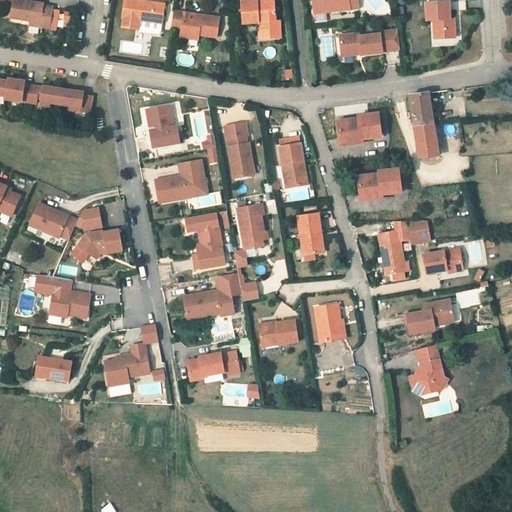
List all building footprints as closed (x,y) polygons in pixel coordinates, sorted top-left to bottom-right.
[(303,0),(305,13),(317,11),(318,18),(351,14),(349,0),(303,0)] [(268,4),(256,5),(256,8),(251,9),(251,5),(236,7),(237,28),(252,27),(270,25),(268,4)] [(158,11),(118,5),(115,25),(117,25),(115,34),(132,36),(133,26),(156,30),(158,11)] [(446,6),(423,8),(424,23),(431,23),(433,42),(454,40),(452,24),(448,24),(446,6)] [(37,11),(6,7),(4,26),(23,29),(34,30),(34,35),(44,37),(46,15),(37,14),(37,11)] [(64,10),(62,26),(70,26),(71,11),(64,10)] [(318,18),(317,11),(305,13),(306,20),(318,18)] [(192,25),(193,22),(168,18),(166,34),(175,36),(174,43),(183,45),(192,38),(193,38),(194,38),(195,42),(210,44),(213,24),(198,22),(198,26),(192,25)] [(270,25),(252,27),(254,43),(274,41),(273,25),(270,25)] [(133,26),(132,36),(134,39),(151,41),(154,39),(156,30),(133,26)] [(337,40),(339,57),(359,54),(359,58),(379,55),(397,52),(394,33),(377,36),(377,38),(358,40),(357,37),(337,40)] [(282,71),(283,79),(292,77),(291,69),(282,71)] [(0,97),(4,98),(3,101),(20,103),(20,101),(35,103),(35,101),(37,88),(22,86),(22,82),(6,80),(6,83),(0,81),(0,97)] [(40,88),(38,101),(47,102),(69,106),(78,107),(77,111),(88,112),(90,96),(80,95),(81,93),(40,88)] [(427,121),(433,120),(430,92),(409,94),(413,122),(427,121)] [(336,120),(340,146),(361,143),(361,139),(380,136),(377,112),(357,115),(357,117),(336,120)] [(171,136),(167,115),(144,120),(147,133),(150,132),(152,139),(148,140),(151,157),(177,152),(174,135),(171,136)] [(413,122),(416,146),(436,144),(433,120),(427,121),(413,122)] [(246,123),(225,127),(235,179),(256,175),(250,143),(247,144),(246,137),(248,136),(246,123)] [(204,142),(208,164),(219,162),(213,134),(206,135),(207,141),(204,142)] [(285,187),(307,183),(301,143),(279,146),(285,187)] [(437,154),(436,144),(416,146),(418,157),(437,154)] [(357,175),(360,201),(382,198),(381,194),(401,191),(398,167),(377,170),(378,172),(357,175)] [(203,191),(200,170),(178,174),(180,185),(181,188),(175,189),(174,187),(155,190),(159,212),(188,207),(192,201),(190,194),(203,191)] [(5,184),(0,181),(0,208),(10,213),(18,193),(3,187),(5,184)] [(206,203),(203,191),(190,194),(192,201),(188,207),(206,203)] [(67,238),(76,218),(36,202),(27,223),(57,236),(58,234),(67,238)] [(83,209),(76,227),(82,232),(102,228),(98,207),(83,209)] [(235,216),(234,217),(243,258),(262,254),(259,239),(263,239),(260,222),(262,222),(260,211),(235,216)] [(309,260),(326,256),(321,235),(325,234),(322,217),(301,221),(309,260)] [(425,227),(402,229),(406,246),(407,250),(427,247),(428,246),(425,227)] [(86,254),(93,258),(96,251),(104,249),(105,252),(121,249),(117,229),(102,232),(102,230),(85,233),(71,256),(80,263),(86,254)] [(397,248),(406,246),(402,229),(389,230),(390,242),(376,244),(382,283),(402,280),(397,248)] [(325,234),(321,235),(326,256),(329,255),(325,234)] [(218,235),(200,239),(205,261),(198,262),(193,263),(196,278),(225,272),(218,235)] [(196,254),(198,262),(205,261),(200,239),(198,239),(200,253),(196,254)] [(292,278),(288,257),(274,260),(278,280),(292,278)] [(418,280),(441,277),(453,275),(450,257),(416,262),(418,280)] [(478,269),(473,280),(479,282),(483,271),(478,269)] [(53,282),(45,320),(63,323),(63,321),(82,324),(87,300),(70,297),(69,299),(66,299),(69,285),(53,282)] [(477,288),(458,292),(461,307),(479,303),(477,288)] [(222,324),(235,321),(231,299),(218,302),(218,298),(184,306),(188,325),(204,322),(205,324),(221,321),(222,324)] [(424,304),(425,310),(405,314),(409,334),(435,329),(434,326),(454,322),(450,299),(424,304)] [(340,333),(342,332),(339,315),(317,319),(323,353),(342,350),(340,333)] [(136,328),(139,345),(153,342),(149,325),(136,328)] [(301,352),(298,331),(279,334),(279,335),(274,336),(273,333),(261,335),(265,358),(282,354),(283,356),(301,352)] [(241,358),(251,357),(249,338),(239,339),(241,358)] [(152,354),(148,354),(150,369),(161,368),(159,343),(151,343),(152,354)] [(124,379),(146,376),(139,345),(125,348),(127,356),(119,358),(120,361),(100,365),(105,387),(125,382),(124,379)] [(412,387),(415,389),(428,396),(438,392),(440,387),(445,390),(450,381),(444,378),(441,370),(434,348),(416,354),(421,368),(416,379),(409,380),(412,387)] [(189,370),(193,389),(206,387),(206,384),(226,380),(223,361),(206,365),(206,367),(189,370)] [(41,382),(66,386),(69,370),(50,367),(50,364),(36,362),(33,382),(41,384),(41,382)] [(158,374),(149,375),(150,383),(159,381),(158,374)] [(246,384),(247,398),(259,398),(258,383),(246,384)] [(422,405),(424,418),(453,412),(450,399),(422,405)]
